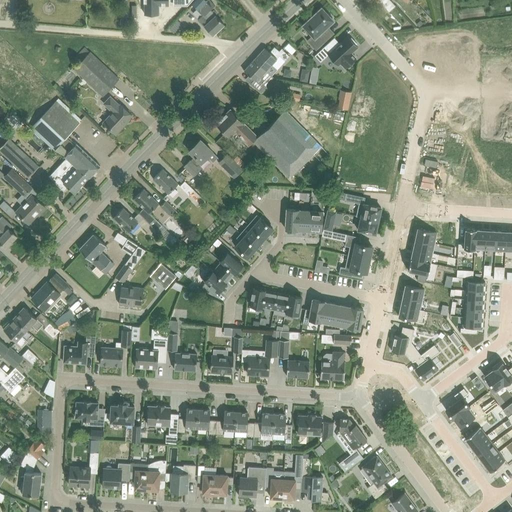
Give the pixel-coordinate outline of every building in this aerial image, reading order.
[(143,0),(144,2),(144,14),(155,14),(155,13),(159,13),(159,6),(168,6),(167,0),(143,0)] [(196,0),(192,5),(202,16),(198,19),(212,35),(224,24),(215,15),(217,13),(214,10),(212,11),(211,10),(215,6),(209,0),(196,0)] [(315,38),(333,20),(332,19),(333,18),(328,13),(327,14),(321,8),(303,25),(315,38)] [(174,23),(169,28),(174,33),(179,28),(174,23)] [(356,58),(352,53),(358,47),(356,45),(357,44),(351,37),(350,39),(348,36),(340,43),(334,37),(314,55),(320,62),(328,55),(338,65),(340,64),(341,63),(345,68),(356,58)] [(119,79),(117,76),(85,47),(79,53),(74,59),(79,64),(74,69),(102,96),(119,79)] [(271,64),(279,55),(285,60),(289,55),(282,49),(279,51),(275,47),(269,53),(264,48),(253,60),(265,71),(266,70),(271,75),(276,69),(271,64)] [(253,60),(244,71),(256,81),(252,85),(260,93),(269,83),(274,78),(271,75),(266,70),(265,71),(253,60)] [(340,99),(349,100),(351,91),(342,90),(340,99)] [(288,92),(287,98),(300,100),(301,94),(288,92)] [(113,112),(103,122),(116,134),(123,126),(122,125),(131,115),(120,104),(119,105),(111,97),(104,104),(113,112)] [(56,101),(30,128),(54,150),(65,156),(67,158),(72,163),(89,178),(100,166),(76,144),(75,144),(67,136),(79,123),(56,101)] [(215,124),(222,131),(229,138),(235,132),(248,146),(251,144),(253,142),(289,178),(322,146),(285,109),(257,136),(232,111),(224,119),(222,117),(215,124)] [(11,111),(5,118),(18,131),(25,123),(11,111)] [(9,139),(0,148),(0,150),(28,177),(38,166),(31,159),(29,161),(15,147),(16,146),(9,139)] [(201,163),(208,157),(213,162),(218,157),(201,141),(190,152),(194,156),(190,160),(184,166),(194,175),(201,168),(198,165),(201,162),(201,163)] [(234,178),(243,169),(240,166),(233,160),(227,154),(219,162),(234,178)] [(236,156),(233,160),(240,166),(243,163),(236,156)] [(68,167),(54,182),(64,191),(68,187),(75,193),(89,178),(72,163),(67,158),(63,162),(68,167)] [(4,177),(22,194),(16,200),(22,205),(16,212),(28,223),(44,207),(34,197),(38,192),(12,168),(4,177)] [(178,184),(170,176),(163,169),(153,179),(168,194),(178,184)] [(189,195),(194,190),(185,181),(180,186),(189,195)] [(162,225),(149,213),(159,203),(143,188),(134,198),(143,208),(138,213),(147,221),(157,230),(162,225)] [(378,220),(381,207),(376,206),(371,205),(363,204),(364,197),(346,193),(344,200),(359,203),(356,216),(361,217),(378,220)] [(8,205),(4,200),(0,204),(0,206),(4,210),(8,205)] [(160,206),(170,215),(175,210),(165,201),(160,206)] [(138,222),(130,214),(123,207),(113,217),(128,232),(138,222)] [(297,230),(299,210),(287,209),(285,229),(294,230),(294,231),(297,231),(297,230)] [(327,209),(323,229),(332,231),(336,211),(327,209)] [(309,230),(311,211),(299,210),(297,230),(298,230),(298,229),(309,230)] [(321,231),(322,212),(311,211),(309,230),(321,231)] [(257,214),(248,224),(264,238),(273,228),(257,214)] [(10,229),(9,229),(12,225),(2,215),(0,217),(0,234),(2,236),(0,237),(0,242),(5,248),(17,236),(10,229)] [(378,220),(361,217),(358,230),(365,231),(365,232),(370,233),(371,232),(375,233),(378,220)] [(147,222),(142,226),(151,236),(157,230),(147,221),(147,222)] [(230,224),(226,229),(231,233),(235,229),(230,224)] [(248,224),(240,233),(256,248),(264,238),(248,224)] [(418,228),(416,239),(434,243),(436,232),(418,228)] [(458,243),(458,250),(475,252),(476,229),(465,228),(464,244),(458,243)] [(332,231),(323,229),(322,235),(332,238),(333,231),(332,231)] [(476,229),(475,252),(475,249),(485,249),(486,230),(476,230),(476,229)] [(486,230),(485,249),(495,250),(496,231),(486,230)] [(496,231),(495,250),(505,250),(507,232),(496,231)] [(105,274),(114,264),(101,251),(106,246),(94,233),(79,249),(105,274)] [(256,248),(240,233),(236,238),(240,241),(235,246),(247,257),(256,248)] [(360,237),(347,234),(345,246),(349,247),(348,255),(370,260),(372,246),(359,243),(360,237)] [(200,235),(194,241),(200,246),(206,240),(200,235)] [(174,236),(168,242),(172,245),(177,240),(174,236)] [(132,256),(139,245),(127,238),(120,248),(132,256)] [(217,239),(213,244),(217,247),(221,242),(217,239)] [(416,239),(413,249),(432,253),(434,243),(416,239)] [(411,258),(411,259),(430,263),(430,262),(432,253),(413,249),(411,258)] [(139,259),(153,264),(156,255),(142,250),(139,259)] [(229,252),(220,262),(221,262),(233,273),(242,264),(229,252)] [(370,260),(348,255),(345,267),(340,266),(339,273),(352,276),(353,270),(367,273),(370,260)] [(329,267),(322,265),(323,261),(317,259),(314,270),(328,273),(329,267)] [(411,259),(408,270),(418,273),(427,274),(428,275),(430,263),(411,259)] [(233,273),(221,262),(214,271),(213,272),(225,283),(233,273)] [(122,282),(128,273),(132,268),(125,263),(116,277),(122,282)] [(161,263),(151,275),(166,288),(176,276),(161,263)] [(280,264),(279,273),(286,274),(288,265),(280,264)] [(214,271),(210,268),(201,278),(210,285),(209,286),(213,289),(214,289),(217,292),(225,283),(213,272),(214,271)] [(189,277),(192,273),(187,269),(184,273),(189,277)] [(33,299),(44,310),(61,292),(68,285),(56,273),(42,288),(43,289),(33,299)] [(418,273),(417,280),(425,282),(427,274),(418,273)] [(466,280),(466,290),(484,291),(485,286),(485,282),(466,280)] [(405,285),(403,295),(422,299),(424,289),(405,285)] [(141,305),(144,288),(139,287),(129,286),(129,287),(121,287),(119,304),(126,305),(126,303),(141,305)] [(266,291),(253,288),(252,292),(251,297),(250,305),(256,306),(255,311),(262,312),(263,307),(266,291)] [(466,290),(465,299),(484,300),(484,295),(485,291),(484,291),(466,290)] [(278,293),(266,291),(263,307),(274,309),(278,293)] [(290,295),(278,293),(274,309),(285,311),(286,311),(290,295)] [(302,298),(290,295),(286,311),(285,311),(284,316),(291,317),(292,312),(299,314),(302,298)] [(403,295),(401,305),(419,309),(422,299),(403,295)] [(306,309),(303,323),(308,324),(309,319),(321,322),(325,302),(321,302),(321,301),(313,299),(310,310),(306,309)] [(465,299),(465,308),(483,309),(484,304),(484,300),(465,299)] [(334,324),(338,305),(325,302),(321,322),(334,324)] [(347,326),(350,307),(338,305),(334,324),(347,326)] [(401,305),(399,316),(422,321),(424,310),(419,309),(401,305)] [(362,317),(363,309),(355,307),(355,308),(351,308),(352,307),(351,306),(351,307),(350,307),(347,326),(359,329),(360,324),(362,317)] [(36,330),(42,324),(24,307),(13,319),(25,330),(31,325),(36,330)] [(465,308),(464,317),(483,318),(483,313),(483,309),(465,308)] [(460,327),(460,332),(477,333),(477,327),(482,328),(483,322),(483,318),(464,317),(463,328),(460,327)] [(21,335),(25,330),(13,319),(3,329),(21,346),(26,341),(21,335)] [(178,321),(168,320),(168,332),(178,332),(178,321)] [(44,328),(53,337),(59,330),(50,321),(44,328)] [(395,334),(391,350),(405,354),(405,352),(412,361),(434,345),(434,344),(421,354),(411,342),(414,329),(402,326),(400,335),(395,334)] [(234,336),(233,352),(242,353),(243,328),(232,328),(233,328),(232,336),(234,336)] [(123,330),(123,331),(122,342),(116,342),(116,348),(102,347),(101,364),(122,366),(123,348),(123,346),(131,346),(132,330),(123,330)] [(453,341),(458,338),(454,332),(449,336),(453,341)] [(178,334),(169,334),(168,350),(177,351),(178,334)] [(351,343),(351,335),(339,334),(334,334),(333,342),(351,343)] [(65,346),(64,362),(86,363),(87,353),(95,353),(96,337),(87,336),(86,347),(65,346)] [(15,367),(22,358),(10,347),(9,348),(0,340),(0,356),(1,357),(2,356),(15,367)] [(168,341),(167,341),(154,340),(153,350),(147,349),(147,348),(139,347),(139,349),(137,349),(136,358),(135,358),(134,364),(136,364),(136,367),(157,368),(157,362),(166,363),(168,341)] [(276,356),(277,341),(267,340),(267,351),(261,351),(261,357),(249,356),(248,363),(247,363),(246,370),(248,370),(248,374),(268,375),(269,358),(269,355),(276,356)] [(279,357),(288,358),(289,340),(280,340),(279,357)] [(434,345),(412,361),(412,362),(415,360),(419,366),(415,368),(424,380),(438,369),(430,359),(440,352),(434,345)] [(32,363),(38,358),(28,348),(22,355),(32,363)] [(333,353),(326,353),(323,356),(323,360),(321,360),(320,378),(344,380),(345,362),(343,362),(344,352),(333,351),(333,353)] [(197,354),(175,353),(174,369),(196,370),(196,369),(199,369),(199,362),(197,362),(197,354)] [(211,366),(210,371),(233,373),(234,356),(211,355),(211,360),(210,360),(209,366),(211,366)] [(309,377),(310,361),(288,360),(287,376),(309,377)] [(502,361),(492,368),(493,369),(504,384),(509,390),(511,387),(511,366),(508,369),(502,361)] [(22,386),(18,383),(25,376),(15,367),(8,374),(0,366),(0,384),(1,384),(9,392),(13,395),(17,391),(22,386)] [(493,370),(484,376),(495,390),(504,384),(508,390),(509,390),(504,384),(493,369),(492,368),(492,369),(493,370)] [(25,378),(20,383),(25,388),(20,393),(26,400),(36,391),(25,378)] [(49,378),(43,392),(53,397),(55,381),(49,378)] [(458,400),(445,409),(453,418),(469,406),(463,397),(468,393),(464,388),(454,395),(458,400)] [(490,401),(481,408),(486,414),(499,405),(494,398),(493,399),(495,400),(491,403),(490,401)] [(76,401),(75,417),(83,418),(83,420),(90,420),(90,418),(94,419),(94,424),(102,425),(102,417),(98,417),(98,403),(91,402),(91,401),(84,401),(84,402),(76,401)] [(105,412),(105,420),(110,421),(133,423),(134,406),(127,406),(127,404),(119,403),(119,405),(111,405),(111,413),(105,412)] [(177,436),(178,432),(179,418),(179,414),(171,413),(171,407),(165,407),(165,406),(158,405),(158,406),(148,406),(148,409),(147,409),(147,414),(148,414),(147,424),(158,425),(158,426),(164,426),(164,425),(169,426),(169,435),(166,435),(165,444),(177,444),(177,436)] [(469,406),(453,418),(453,419),(454,418),(460,426),(474,416),(468,407),(470,406),(469,406)] [(511,413),(511,411),(508,406),(503,410),(508,417),(511,413)] [(197,428),(198,409),(186,408),(186,418),(179,418),(178,432),(185,432),(185,427),(197,428)] [(11,409),(7,414),(12,419),(17,415),(11,409)] [(198,409),(197,428),(209,429),(209,434),(216,434),(217,420),(210,420),(210,410),(198,409)] [(224,421),(217,420),(216,434),(223,435),(223,430),(235,430),(236,411),(224,411),(224,421)] [(246,436),(254,437),(254,422),(248,422),(248,412),(236,411),(235,430),(247,431),(246,436)] [(261,432),(273,433),(274,414),(262,413),(261,423),(254,422),(254,437),(261,437),(261,432)] [(286,414),(274,414),(273,433),(285,433),(284,438),(292,439),(292,425),(285,424),(286,414)] [(38,433),(50,433),(51,415),(38,415),(38,426),(38,433)] [(298,424),(298,434),(309,434),(309,435),(317,435),(317,432),(321,432),(322,417),(316,416),(316,415),(308,415),(308,416),(299,415),(299,418),(298,418),(297,424),(298,424)] [(349,419),(340,418),(339,431),(353,449),(359,445),(367,439),(355,424),(354,425),(349,419)] [(333,422),(324,422),(322,442),(333,435),(333,422)] [(133,425),(131,441),(140,442),(141,426),(133,425)] [(480,427),(465,438),(471,446),(486,435),(480,427)] [(103,430),(91,429),(90,439),(103,439),(103,430)] [(486,435),(471,446),(477,455),(492,443),(486,435)] [(44,444),(38,438),(34,442),(27,450),(28,450),(37,458),(43,451),(40,449),(44,444)] [(492,443),(477,455),(483,463),(499,451),(492,443)] [(28,450),(20,465),(26,468),(26,471),(25,471),(22,494),(39,496),(41,473),(33,472),(34,468),(37,459),(37,458),(28,450)] [(499,451),(483,463),(490,471),(505,460),(499,451)] [(90,467),(70,466),(70,476),(69,477),(68,481),(69,482),(69,485),(89,486),(90,472),(98,473),(99,453),(91,452),(90,467)] [(363,467),(360,470),(365,477),(368,475),(374,482),(371,484),(367,487),(375,498),(388,489),(383,482),(392,476),(377,456),(375,457),(375,456),(370,459),(371,460),(362,467),(363,467)] [(302,477),(308,478),(307,497),(311,498),(311,500),(322,501),(331,501),(328,492),(322,492),(323,476),(309,476),(310,458),(303,458),(302,472),(302,477)] [(159,490),(159,480),(165,480),(167,460),(161,459),(158,460),(153,461),(148,463),(147,489),(159,490)] [(135,489),(147,489),(148,463),(130,462),(130,463),(129,478),(135,479),(135,489)] [(129,480),(129,478),(130,463),(118,463),(118,469),(112,468),(111,466),(110,465),(108,465),(106,466),(105,468),(104,468),(103,487),(120,488),(121,480),(129,480)] [(195,481),(196,465),(184,464),(183,473),(172,473),(171,491),(187,492),(188,481),(195,481)] [(257,482),(265,483),(266,468),(248,466),(248,477),(240,477),(238,495),(256,496),(257,482)] [(270,497),(282,498),(284,479),(284,471),(274,470),(274,467),(266,467),(266,468),(265,483),(265,487),(271,487),(270,497)] [(295,489),(301,489),(302,477),(302,472),(284,471),(284,479),(282,498),(294,499),(295,489)] [(198,475),(197,482),(203,483),(203,493),(215,494),(216,475),(204,474),(204,475),(198,475)] [(216,475),(215,494),(226,494),(227,484),(233,485),(234,477),(228,477),(228,475),(216,475)] [(417,511),(418,511),(404,492),(392,502),(399,511),(417,511)]
